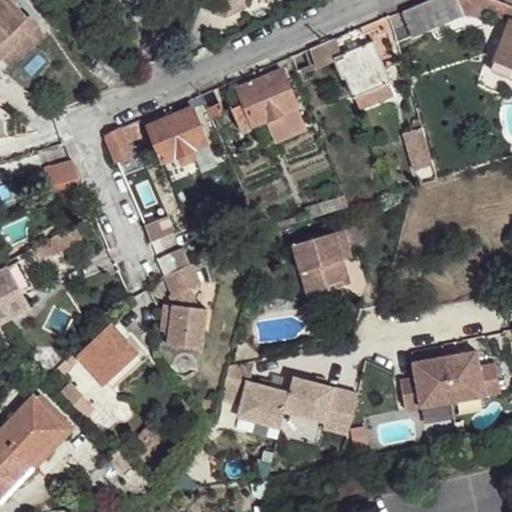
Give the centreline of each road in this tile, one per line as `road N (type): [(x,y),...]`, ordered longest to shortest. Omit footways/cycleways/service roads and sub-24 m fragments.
road 1 (residential): [(139,257),(89,124),(367,0)]
road 2 (unknown): [(511,313),(382,341)]
